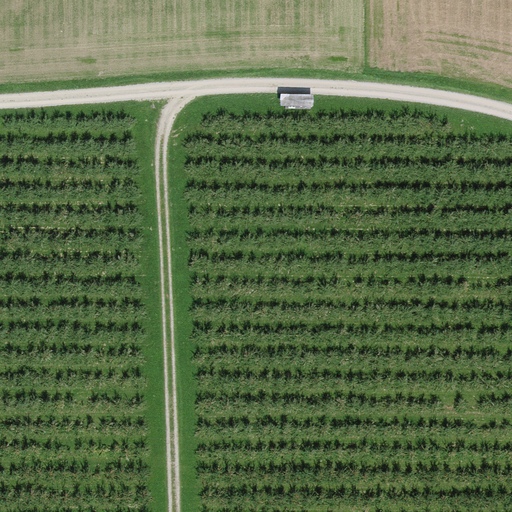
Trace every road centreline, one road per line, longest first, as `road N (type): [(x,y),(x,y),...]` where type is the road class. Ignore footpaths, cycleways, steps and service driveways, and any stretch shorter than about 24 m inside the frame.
road 1 (track): [(511,110),(421,91),(285,84),(0,104)]
road 2 (track): [(165,90),(175,511)]
